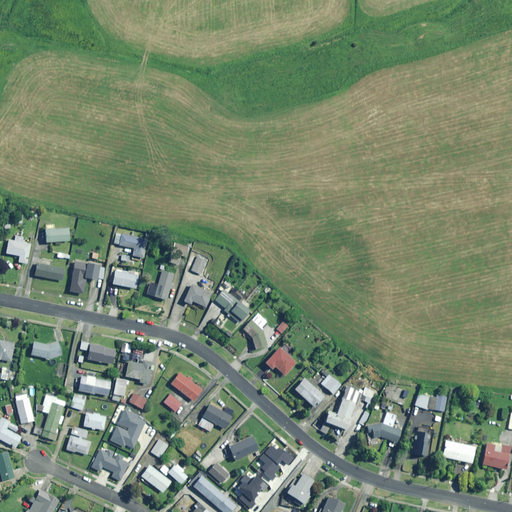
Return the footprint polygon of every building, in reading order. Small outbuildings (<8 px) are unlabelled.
[(43,230),(44,244),(68,242),(67,229),(53,230),(53,229),(43,230)] [(146,239),(120,233),(117,245),(132,248),(131,256),(142,258),(146,239)] [(13,242),(8,241),(5,254),(18,257),(17,263),(26,265),(30,245),(20,243),(21,238),(14,237),(13,242)] [(189,247),(174,243),(171,252),(186,257),(189,247)] [(121,261),(129,262),(131,262),(132,258),(130,258),(130,256),(122,254),(121,261)] [(171,254),(168,262),(178,264),(180,257),(171,254)] [(206,260),(197,256),(191,271),(200,275),(206,260)] [(96,282),(99,267),(75,262),(68,292),(83,295),(86,280),(96,282)] [(64,269),(36,264),(33,277),(61,282),(64,269)] [(153,297),(165,301),(173,274),(161,270),(153,297)] [(136,276),(113,271),(110,284),(133,289),(136,276)] [(190,284),(182,302),(189,305),(191,301),(204,307),(211,294),(190,284)] [(222,289),(213,300),(224,308),(222,311),(226,314),(228,311),(240,321),(248,311),(239,303),(239,302),(222,289)] [(133,297),(126,296),(125,303),(132,304),(133,297)] [(262,331),(250,320),(241,329),(251,338),(254,349),(266,346),(262,331)] [(236,325),(232,321),(226,328),(230,332),(236,325)] [(288,326),(283,321),(276,329),(281,334),(288,326)] [(15,341),(0,338),(0,357),(11,360),(15,341)] [(31,353),(49,357),(62,353),(58,340),(49,343),(34,340),(31,353)] [(102,346),(88,344),(85,360),(111,364),(113,350),(102,348),(102,346)] [(296,363),(278,348),(264,364),(271,370),(273,367),(284,376),(296,363)] [(321,364),(315,358),(309,365),(316,370),(321,364)] [(141,364),(127,361),(123,380),(146,385),(150,362),(142,361),(141,364)] [(169,384),(192,402),(201,390),(178,373),(169,384)] [(328,375),(320,384),(333,395),(341,386),(328,375)] [(106,397),(109,382),(79,376),(76,391),(106,397)] [(376,383),(367,376),(364,380),(374,386),(376,383)] [(125,381),(116,379),(113,394),(122,396),(125,381)] [(323,397),(303,379),(293,390),(313,408),(323,397)] [(408,391),(390,385),(385,398),(404,404),(408,391)] [(365,407),(370,410),(378,394),(365,387),(362,395),(366,397),(364,401),(368,403),(365,407)] [(142,409),(147,400),(133,393),(128,402),(142,409)] [(418,394),(414,405),(427,410),(430,398),(418,394)] [(180,404),(168,395),(162,403),(174,412),(180,404)] [(446,397),(436,395),(433,410),(443,412),(446,397)] [(74,396),(71,405),(82,409),(86,399),(74,396)] [(29,397),(17,400),(22,422),(34,419),(29,397)] [(327,413),(324,423),(346,431),(349,420),(348,420),(354,404),(341,400),(336,416),(327,413)] [(64,404),(52,401),(42,435),(56,439),(58,432),(56,431),(64,404)] [(208,405),(201,417),(213,424),(224,430),(231,417),(208,405)] [(124,445),(132,449),(145,422),(137,419),(138,416),(124,409),(117,423),(128,428),(126,432),(116,427),(109,441),(123,447),(124,445)] [(364,411),(358,423),(363,426),(369,414),(364,411)] [(84,413),(81,426),(102,431),(104,417),(84,413)] [(382,424),(380,423),(365,426),(367,433),(371,432),(372,439),(379,437),(396,443),(401,431),(391,427),(395,416),(386,413),(382,424)] [(2,416),(0,420),(0,437),(16,446),(22,436),(7,428),(11,421),(2,416)] [(213,424),(201,417),(196,425),(209,432),(213,424)] [(86,431),(71,427),(69,434),(84,439),(86,431)] [(430,435),(416,432),(411,453),(425,456),(430,435)] [(89,442),(69,436),(64,450),(73,453),(73,452),(85,455),(89,442)] [(257,450),(252,437),(227,448),(233,461),(257,450)] [(158,439),(149,452),(158,458),(167,445),(158,439)] [(474,448),(444,441),(441,457),(470,464),(474,448)] [(486,443),(481,465),(505,471),(511,447),(501,445),(500,447),(486,443)] [(275,450),(270,445),(258,459),(264,464),(258,471),(271,482),(275,476),(273,474),(280,467),(277,464),(280,460),(286,465),(292,458),(283,450),(281,452),(276,448),(275,450)] [(98,449),(90,468),(99,472),(101,467),(112,472),(110,477),(119,482),(128,463),(121,460),(122,457),(116,454),(114,460),(110,458),(113,452),(107,450),(105,453),(98,449)] [(15,477),(8,450),(0,452),(0,468),(3,480),(15,477)] [(228,475),(214,463),(206,472),(220,484),(228,475)] [(173,465),(166,473),(179,485),(186,477),(173,465)] [(148,466),(140,477),(161,493),(169,482),(148,466)] [(199,472),(188,485),(221,511),(229,511),(235,506),(203,479),(205,477),(199,472)] [(289,485),(284,493),(302,504),(308,496),(304,494),(312,481),(301,474),(292,487),(289,485)] [(241,483),(236,490),(241,495),(238,499),(250,509),(255,503),(252,500),(256,496),(254,494),(259,488),(263,491),(267,486),(255,476),(251,481),(245,475),(239,482),(241,483)] [(29,508),(28,509),(32,511),(52,511),(60,499),(40,489),(30,509),(29,508)] [(326,496),(319,511),(332,511),(334,511),(340,511),(344,504),(326,496)]
